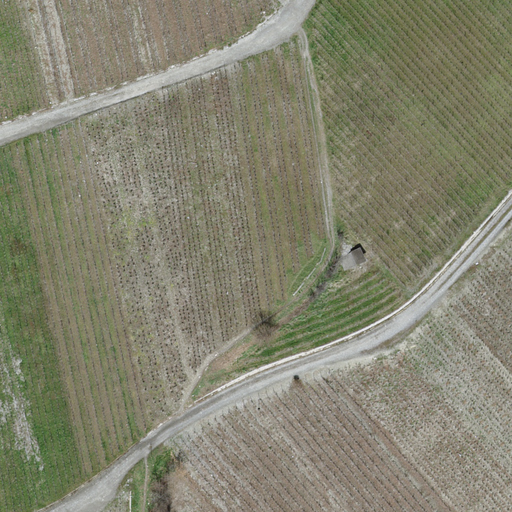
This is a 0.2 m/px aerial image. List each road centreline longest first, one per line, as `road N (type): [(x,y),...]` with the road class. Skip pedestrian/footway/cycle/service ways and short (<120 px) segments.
road 1 (unclassified): [(511,201),(401,320),(177,421),(124,455),(81,511)]
road 2 (unclassified): [(0,136),(260,41),(300,0)]
